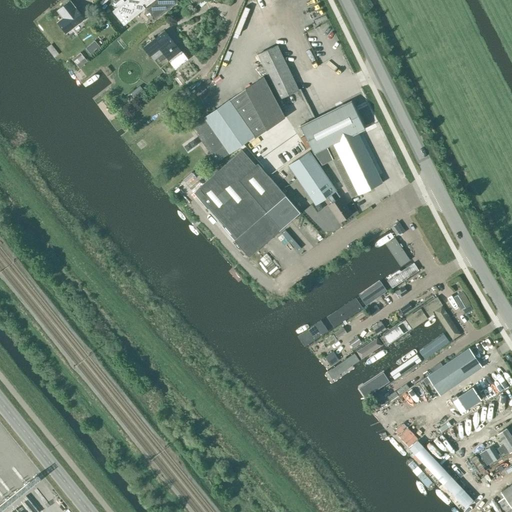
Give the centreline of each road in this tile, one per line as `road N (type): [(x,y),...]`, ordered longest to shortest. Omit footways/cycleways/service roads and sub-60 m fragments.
road 1 (tertiary): [(511,322),(344,0)]
road 2 (tertiary): [(87,511),(0,402)]
